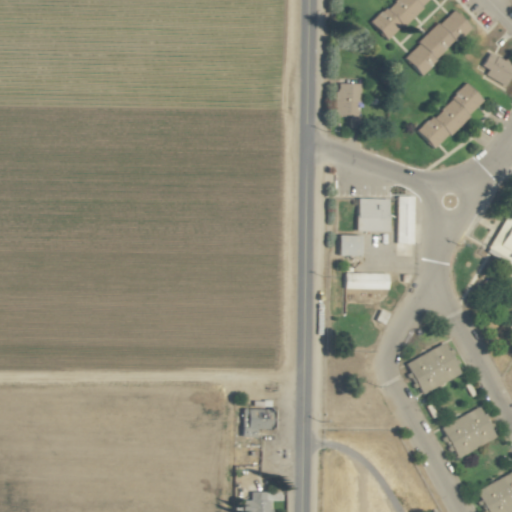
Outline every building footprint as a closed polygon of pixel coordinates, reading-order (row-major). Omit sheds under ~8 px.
[(425,0),(390,0),(367,24),(385,42),(425,0)] [(466,28),(449,10),(400,58),(417,76),(466,28)] [(485,70),(482,77),(502,88),(511,69),(511,66),(486,53),(478,67),(485,70)] [(413,131),(430,149),(480,101),(463,83),(413,131)] [(357,85),(333,84),(332,116),(354,116),(354,102),(357,102),(357,85)] [(410,196),(393,195),(393,243),(409,243),(410,196)] [(385,232),(385,199),(353,198),(353,231),(385,232)] [(357,235),(334,235),(334,256),(356,256),(357,235)] [(340,289),(384,290),(384,273),(341,272),(340,289)] [(416,394),(456,376),(442,343),(401,362),(416,394)] [(437,427),(453,458),(494,437),(481,413),(480,414),(476,407),(437,427)] [(252,438),(252,429),(270,429),(271,410),(239,409),(238,437),(252,438)] [(483,511),(508,511),(511,510),(511,470),(472,491),(483,511)] [(264,511),(265,500),(277,501),(277,492),(247,492),(247,500),(238,500),(237,511),(264,511)]
